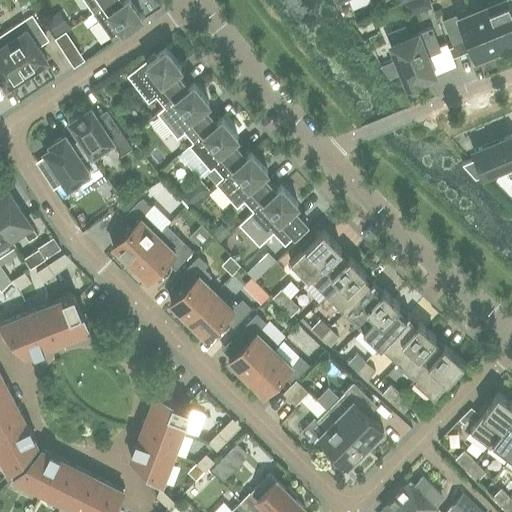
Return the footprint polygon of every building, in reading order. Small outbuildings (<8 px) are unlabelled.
[(84,0),(93,13),(111,0),(84,0)] [(123,0),(122,1),(121,0),(111,0),(93,13),(113,41),(134,26),(132,24),(143,17),(130,0),(123,0)] [(511,0),(502,0),(484,7),(502,49),(511,45),(511,0)] [(502,49),(484,7),(459,18),(457,14),(443,20),(453,46),(467,40),(475,58),(500,48),(501,50),(502,49)] [(35,42),(46,35),(32,14),(1,35),(27,74),(31,71),(33,74),(45,66),(43,63),(47,60),(35,42)] [(380,65),(390,77),(402,72),(408,87),(421,82),(421,81),(435,75),(427,56),(441,50),(432,27),(391,44),(396,58),(380,65)] [(64,52),(75,45),(66,31),(55,38),(64,52)] [(22,77),(27,74),(1,35),(0,34),(0,78),(6,87),(10,85),(12,88),(24,80),(22,77)] [(79,65),(89,59),(79,44),(70,50),(79,65)] [(165,107),(194,83),(188,87),(176,71),(181,67),(166,48),(156,55),(155,54),(127,75),(148,102),(156,96),(165,107)] [(194,83),(165,107),(193,142),(189,145),(190,146),(222,117),(216,122),(204,107),(209,102),(194,83)] [(107,131),(97,116),(91,107),(69,121),(80,138),(91,155),(94,159),(115,146),(121,155),(132,148),(117,124),(107,131)] [(418,112),(377,141),(382,147),(387,154),(428,125),(423,118),(418,112)] [(222,117),(190,146),(210,170),(214,167),(223,177),(215,183),(216,184),(251,152),(251,151),(246,156),(233,141),(238,136),(222,117)] [(83,161),(91,155),(80,138),(72,144),(65,134),(50,144),(51,147),(44,151),(68,187),(90,173),(83,161)] [(462,163),(475,178),(511,163),(511,136),(511,135),(474,150),(477,157),(462,163)] [(251,152),(216,184),(237,207),(244,201),(253,211),(250,214),(250,215),(281,185),(276,190),(262,175),(268,170),(251,152)] [(165,219),(184,204),(167,182),(148,197),(165,219)] [(281,185),(250,215),(267,232),(270,229),(285,245),(307,224),(293,208),(298,203),(281,185)] [(0,222),(15,246),(16,245),(11,237),(22,230),(29,240),(37,234),(8,190),(6,191),(4,188),(0,191),(0,222)] [(112,245),(130,262),(162,230),(145,213),(152,206),(143,197),(139,200),(122,217),(131,226),(112,245)] [(0,256),(15,246),(0,222),(0,256)] [(162,230),(130,262),(147,279),(166,260),(175,269),(194,251),(168,225),(162,231),(162,230)] [(202,247),(212,237),(201,225),(190,236),(202,247)] [(308,280),(341,247),(323,230),(314,239),(310,236),(300,247),(303,250),(290,262),(308,280)] [(341,248),(341,247),(308,280),(309,281),(311,278),(328,294),(358,264),(350,256),(347,259),(338,251),(341,248)] [(30,268),(45,258),(39,248),(24,258),(30,268)] [(70,252),(53,266),(60,275),(78,261),(70,252)] [(260,281),(280,259),(272,252),(252,274),(260,281)] [(171,302),(188,319),(220,287),(219,287),(215,290),(199,274),(208,265),(199,255),(180,274),(189,283),(171,302)] [(54,274),(48,264),(36,271),(43,281),(54,274)] [(365,272),(358,264),(328,294),(345,311),(375,281),(374,281),(372,284),(363,275),(365,272)] [(25,271),(13,279),(20,289),(31,281),(25,271)] [(363,328),(392,298),(384,290),(381,293),(372,285),(375,282),(375,281),(345,311),(363,328)] [(233,327),(252,308),(242,298),(237,304),(220,287),(188,319),(205,337),(224,318),(233,327)] [(281,306),(290,298),(281,289),(272,297),(281,306)] [(74,293),(53,302),(68,338),(89,329),(74,293)] [(290,298),(281,306),(290,316),(299,307),(290,298)] [(400,305),(392,298),(363,328),(381,345),(409,314),(406,317),(397,308),(400,305)] [(47,346),(68,338),(53,302),(33,310),(47,346)] [(26,354),(47,346),(33,310),(0,323),(0,324),(17,345),(21,343),(26,354)] [(257,313),(238,331),(247,341),(229,360),(246,377),(278,344),(261,328),(266,322),(257,313)] [(381,345),(399,361),(427,330),(419,322),(416,325),(407,317),(410,314),(409,314),(381,345)] [(311,327),(321,336),(329,327),(320,318),(311,327)] [(339,336),(329,327),(321,336),(330,345),(339,336)] [(436,337),(427,330),(399,361),(417,376),(414,379),(415,380),(445,345),(442,348),(433,340),(436,337)] [(282,375),(291,384),(296,379),(310,365),(300,356),(291,365),(275,349),(278,345),(278,344),(246,377),(263,394),(282,375)] [(445,345),(415,380),(433,396),(445,383),(448,386),(458,375),(455,372),(464,361),(445,345)] [(348,362),(358,371),(366,362),(356,353),(348,362)] [(375,370),(366,362),(358,371),(367,380),(375,370)] [(308,391),(296,379),(291,384),(283,392),(295,404),(308,391)] [(0,410),(15,402),(5,382),(0,385),(0,410)] [(345,392),(327,410),(365,447),(372,441),(374,443),(383,434),(381,432),(383,429),(364,410),(373,401),(353,382),(344,391),(345,392)] [(394,403),(402,394),(390,384),(382,393),(394,403)] [(490,444),(511,414),(511,402),(498,392),(490,403),(486,400),(477,412),(481,415),(470,429),(490,444)] [(155,394),(147,416),(183,430),(191,408),(155,394)] [(412,402),(402,394),(394,403),(403,412),(412,402)] [(0,435),(26,422),(15,402),(0,410),(0,435)] [(318,436),(326,444),(335,453),(333,456),(342,465),(345,463),(348,465),(350,463),(352,465),(361,456),(359,454),(365,447),(327,410),(317,420),(326,428),(318,436)] [(511,414),(490,444),(493,441),(511,455),(511,454),(511,414)] [(175,450),(183,430),(147,416),(139,436),(175,450)] [(0,435),(0,456),(8,473),(28,453),(26,449),(36,443),(26,422),(0,435)] [(217,450),(226,440),(218,432),(208,442),(217,450)] [(162,484),(175,450),(139,436),(131,457),(142,462),(140,466),(162,484)] [(45,493),(63,459),(42,448),(36,459),(32,457),(13,477),(45,493)] [(464,450),(455,458),(468,471),(477,463),(464,450)] [(196,463),(205,471),(214,461),(206,453),(196,463)] [(83,469),(63,459),(45,493),(65,503),(83,469)] [(486,472),(477,463),(468,471),(477,480),(486,472)] [(65,503),(82,511),(86,511),(103,479),(83,469),(65,503)] [(297,495),(288,486),(285,488),(269,473),(250,492),(250,491),(241,501),(252,511),(262,511),(266,508),(269,511),(301,511),(305,508),(295,498),(297,495)] [(483,511),(463,492),(444,511),(443,511),(437,506),(445,498),(422,477),(415,484),(410,480),(396,493),(414,511),(483,511)] [(86,511),(112,511),(124,489),(103,479),(86,511)] [(160,487),(157,496),(169,508),(175,502),(160,487)] [(492,496),(501,506),(510,497),(501,488),(492,496)] [(414,511),(396,493),(382,508),(385,511),(383,511),(414,511)] [(511,511),(511,498),(510,497),(501,506),(507,511),(511,511)] [(252,511),(241,501),(232,510),(233,511),(252,511)]
